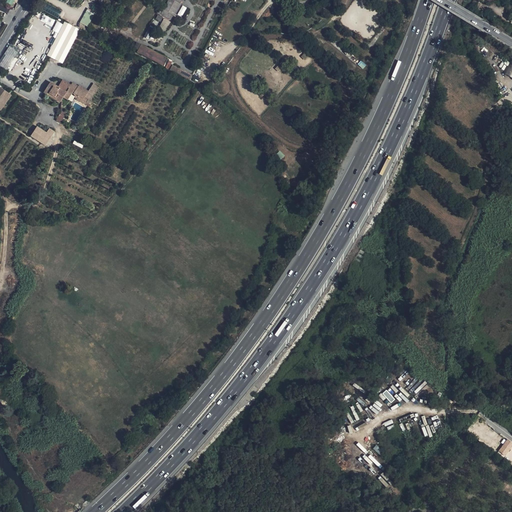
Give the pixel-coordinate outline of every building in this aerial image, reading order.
[(169,0),(164,10),(161,8),(158,14),(160,15),(161,14),(170,19),(173,15),(174,15),(181,4),(180,4),(181,0),(169,0)] [(299,1),(295,7),(305,16),(310,10),(299,1)] [(89,19),(83,16),(80,23),(87,25),(89,19)] [(165,32),(170,22),(164,18),(159,28),(165,32)] [(47,56),(63,64),(80,31),(64,23),(47,56)] [(0,65),(6,70),(14,60),(13,59),(17,53),(9,47),(0,60),(0,65)] [(141,51),(164,63),(166,59),(143,48),(141,51)] [(360,60),(357,65),(364,69),(366,64),(360,60)] [(178,73),(180,68),(172,65),(170,69),(178,73)] [(45,91),(60,101),(63,96),(66,91),(51,81),(45,91)] [(88,89),(81,100),(90,106),(91,104),(86,100),(88,97),(91,99),(100,86),(94,81),(88,89)] [(88,89),(80,84),(79,86),(72,82),(66,91),(63,96),(68,99),(74,90),(79,93),(76,97),(81,100),(88,89)] [(0,84),(0,107),(1,109),(12,93),(0,84)] [(32,136),(46,145),(53,135),(38,126),(32,136)] [(383,400),(386,398),(391,403),(395,400),(387,389),(379,395),(383,400)] [(498,451),(504,456),(511,447),(511,442),(508,439),(498,451)] [(358,442),(356,445),(364,452),(366,449),(358,442)] [(376,445),(373,449),(380,454),(383,451),(376,445)]
